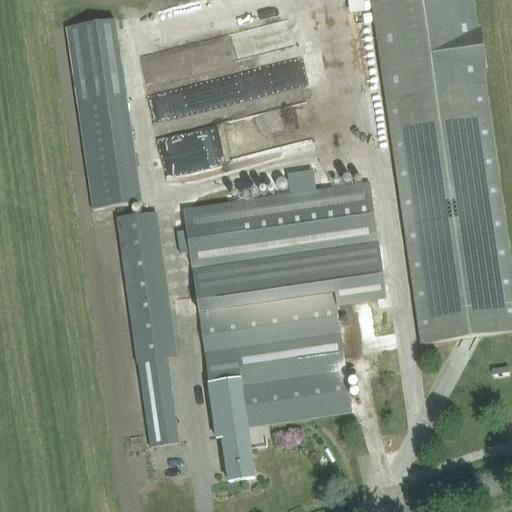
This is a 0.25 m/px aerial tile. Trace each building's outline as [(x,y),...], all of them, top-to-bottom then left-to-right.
[(176,46),(141,52),(146,77),(296,50),(290,19),(279,21),(274,0),(234,0),(170,12),(176,46)] [(372,0),(421,343),(511,330),(511,270),(474,0),(372,0)] [(143,205),(117,22),(67,29),(94,212),(143,205)] [(153,117),(186,115),(184,92),(151,94),(153,117)] [(190,232),(178,234),(181,255),(193,253),(201,313),(337,295),(338,302),(387,295),(383,264),(371,183),(314,192),(311,170),(287,173),(290,195),(187,210),(190,232)] [(180,444),(168,359),(178,358),(174,333),(163,247),(159,215),(120,219),(125,252),(136,338),(139,363),(151,448),(180,444)] [(224,439),(227,464),(229,484),(255,480),(249,429),(353,415),(337,295),(201,313),(218,440),(224,439)]
